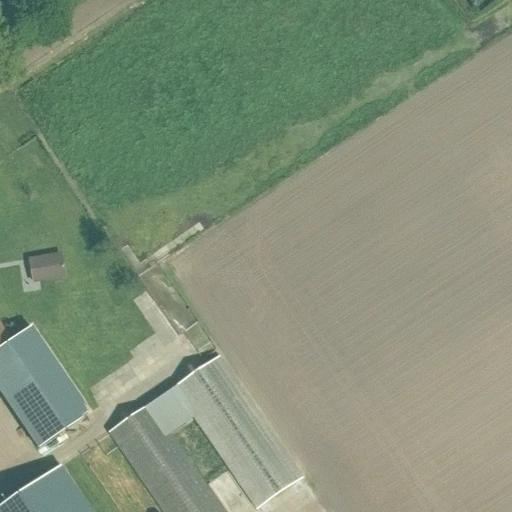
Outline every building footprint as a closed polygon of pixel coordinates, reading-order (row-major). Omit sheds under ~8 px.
[(60,254),(40,257),(44,281),(64,278),(60,254)] [(0,345),(8,340),(0,327),(0,345)] [(0,348),(0,395),(37,450),(88,416),(29,329),(0,348)] [(257,511),(303,480),(220,359),(174,390),(257,511)] [(162,511),(223,511),(151,407),(110,435),(162,511)] [(0,511),(91,511),(62,468),(0,510),(0,511)]
